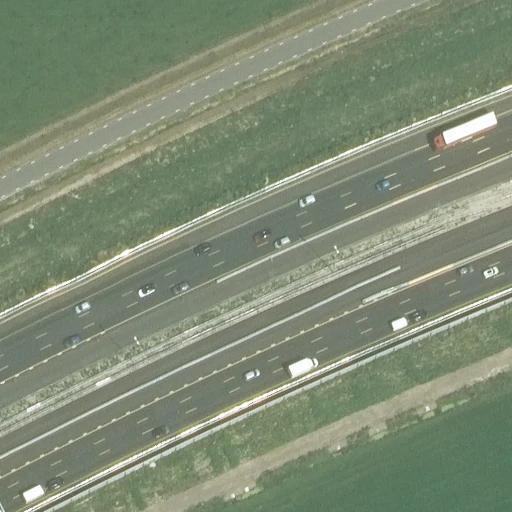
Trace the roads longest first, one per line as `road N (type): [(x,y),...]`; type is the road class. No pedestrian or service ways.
road 1 (motorway): [(0,475),(511,241)]
road 2 (motorway): [(511,144),(144,303),(0,377)]
road 3 (unclassified): [(0,190),(404,0)]
